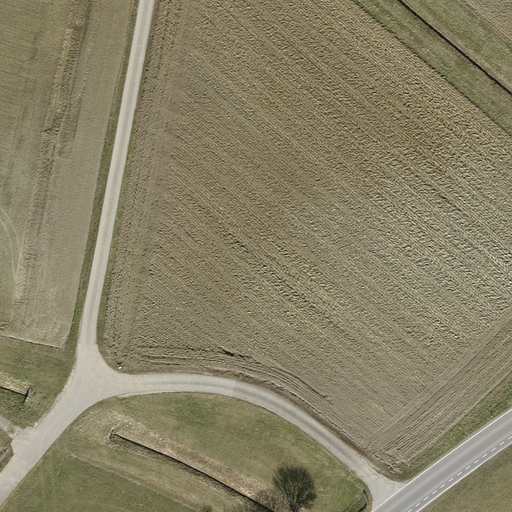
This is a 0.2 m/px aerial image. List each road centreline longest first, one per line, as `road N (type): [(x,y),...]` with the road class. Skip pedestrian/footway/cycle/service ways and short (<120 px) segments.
road 1 (track): [(0,489),(85,394),(196,382),(242,388),(286,408),(361,468),(396,511)]
road 2 (track): [(85,394),(145,0)]
road 3 (tertiary): [(389,511),(511,425)]
